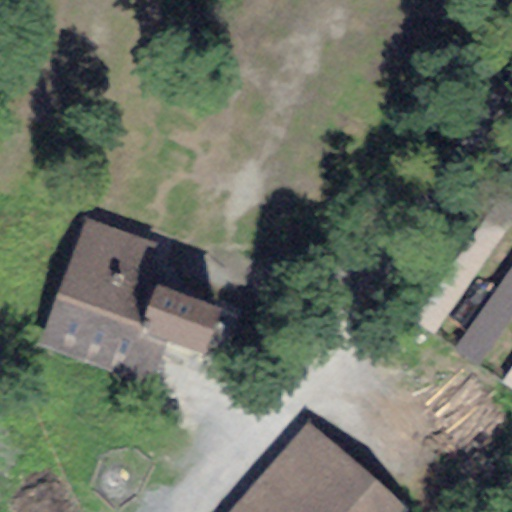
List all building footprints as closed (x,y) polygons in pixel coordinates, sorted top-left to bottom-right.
[(511,160),(405,312),(436,335),(511,228),(511,160)] [(155,343),(203,361),(218,320),(135,289),(150,250),(93,229),(50,347),(141,381),(155,343)] [(511,254),(449,342),(481,365),(511,321),(511,254)] [(511,352),(499,371),(511,380),(511,352)] [(395,511),(308,436),(240,511),(395,511)]
